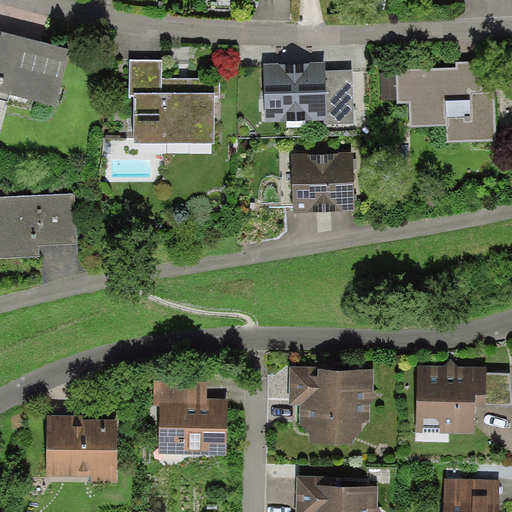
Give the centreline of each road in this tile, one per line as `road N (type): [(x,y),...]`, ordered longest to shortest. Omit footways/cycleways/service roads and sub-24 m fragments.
road 1 (residential): [(0,404),(136,347),(200,336),(448,336),(511,320)]
road 2 (residential): [(511,211),(116,278),(0,308)]
road 3 (residential): [(23,0),(102,18),(309,37),(511,31)]
